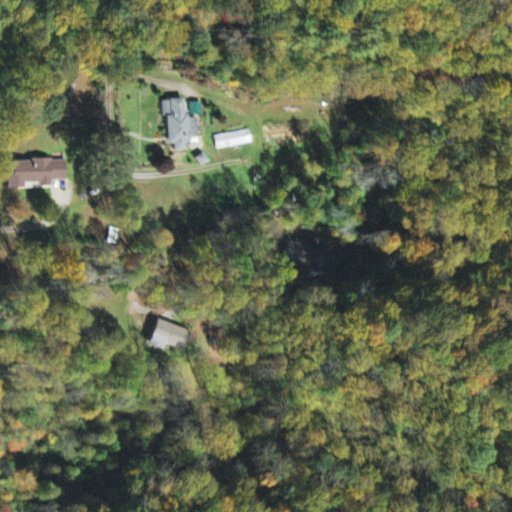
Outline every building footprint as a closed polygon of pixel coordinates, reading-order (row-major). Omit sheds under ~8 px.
[(198,142),(197,119),(185,120),(184,100),(165,101),(167,154),(185,153),(184,142),(198,142)] [(213,138),(216,151),(252,144),(249,130),(213,138)] [(6,189),(25,188),(25,186),(52,185),(52,181),(66,180),(65,159),(5,162),(6,189)] [(325,269),(327,246),(286,243),(285,266),(325,269)] [(181,354),(188,331),(155,320),(147,343),(181,354)]
